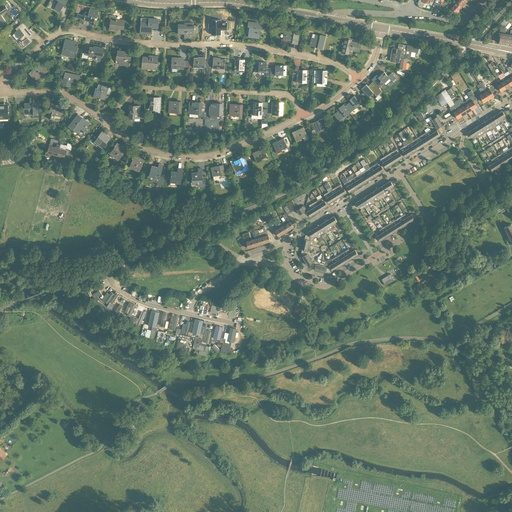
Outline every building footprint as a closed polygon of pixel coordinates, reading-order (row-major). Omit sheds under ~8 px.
[(0,14),(4,11),(11,7),(7,0),(0,4),(0,14)] [(67,0),(57,0),(59,1),(54,9),(60,13),(64,4),(65,4),(67,0)] [(443,2),(438,0),(422,0),(422,1),(440,9),(441,7),(443,2)] [(462,7),(456,2),(454,1),(453,2),(455,3),(450,8),(456,13),(462,7)] [(84,18),(84,20),(94,22),(95,17),(97,18),(99,11),(90,9),(89,13),(86,12),(82,16),(84,18)] [(115,16),(110,15),(109,20),(111,20),(109,29),(115,30),(116,28),(123,29),(125,20),(117,19),(117,18),(115,16)] [(149,23),(141,22),(140,33),(151,34),(152,27),(157,27),(158,19),(149,18),(149,23)] [(216,37),(225,37),(225,32),(232,32),(232,24),(225,24),(225,21),(216,21),(216,25),(213,26),(213,30),(216,30),(216,37)] [(263,24),(248,21),(247,27),(251,27),(250,36),(248,36),(248,37),(259,38),(260,32),(260,29),(262,29),(263,24)] [(16,35),(13,38),(19,45),(20,45),(23,48),(31,41),(28,37),(32,34),(22,23),(15,29),(16,31),(14,33),(16,35)] [(187,24),(178,24),(178,34),(184,34),(184,37),(190,37),(190,35),(195,35),(194,26),(187,26),(187,24)] [(294,32),(285,31),(283,40),(292,41),(292,43),(297,44),(300,32),(294,31),(294,32)] [(320,35),(312,33),(309,46),(317,47),(317,48),(322,50),(326,36),(320,34),(320,35)] [(351,40),(345,39),(342,52),(347,54),(348,48),(352,48),(351,49),(359,51),(361,44),(351,42),(351,40)] [(65,41),(62,54),(74,57),(78,43),(72,41),(72,43),(65,41)] [(392,53),(398,54),(406,55),(410,56),(411,55),(416,56),(417,53),(418,53),(419,47),(398,44),(397,49),(392,48),(392,53)] [(90,52),(88,58),(101,61),(101,57),(103,58),(105,49),(93,46),(93,47),(90,47),(89,51),(90,52)] [(117,55),(116,55),(116,60),(120,60),(119,64),(129,65),(130,60),(131,60),(131,56),(130,56),(130,52),(117,50),(117,55)] [(406,55),(398,54),(392,53),(390,61),(401,63),(400,69),(405,70),(407,59),(405,59),(406,55)] [(143,57),(142,68),(157,69),(158,56),(154,56),(154,58),(143,57)] [(209,68),(209,61),(205,61),(205,57),(202,57),(202,58),(194,58),(193,67),(205,68),(205,67),(209,68)] [(172,58),(172,68),(183,68),(184,58),(179,58),(179,59),(172,58)] [(213,62),(209,61),(209,68),(213,68),(224,69),(225,59),(217,59),(217,58),(213,58),(213,62)] [(238,60),(235,60),(234,71),(239,72),(239,69),(244,69),(245,59),(238,59),(238,60)] [(271,76),(271,68),(267,68),(267,63),(256,62),(256,70),(253,72),(254,73),(253,74),(256,77),(259,74),(259,72),(266,72),(266,76),(271,76)] [(31,72),(30,73),(37,82),(44,76),(43,75),(47,71),(39,63),(35,67),(34,66),(33,68),(30,71),(31,72)] [(275,68),(271,68),(271,76),(275,76),(275,75),(283,75),(283,71),(286,71),(286,65),(275,65),(275,68)] [(306,70),(297,70),(297,82),(307,83),(307,76),(306,76),(306,70)] [(327,71),(317,71),(317,83),(327,83),(327,76),(326,76),(327,71)] [(80,76),(65,72),(63,85),(70,86),(71,80),(78,82),(80,76)] [(372,80),(373,81),(379,88),(384,84),(384,83),(389,78),(384,72),(378,77),(377,75),(372,80)] [(500,80),(506,88),(511,85),(505,77),(500,80)] [(506,88),(500,80),(496,82),(498,85),(497,85),(501,92),(506,88)] [(358,93),(365,101),(365,100),(366,102),(370,98),(369,97),(373,93),(376,96),(377,95),(377,96),(382,92),(381,91),(382,91),(379,88),(373,81),(368,86),(366,85),(361,89),(364,92),(360,95),(358,92),(358,93)] [(480,84),(489,99),(494,96),(490,89),(487,91),(482,83),(480,84)] [(483,102),(489,99),(480,84),(477,86),(482,94),(479,96),(483,102)] [(106,96),(109,87),(102,85),(101,90),(96,88),(93,97),(100,99),(101,98),(107,100),(108,96),(106,96)] [(451,88),(446,91),(449,96),(454,93),(451,88)] [(449,96),(446,91),(445,90),(436,97),(442,107),(447,103),(450,107),(449,108),(452,113),(453,112),(457,119),(462,116),(456,106),(449,96)] [(365,101),(358,93),(354,96),(349,100),(351,101),(345,106),(350,113),(356,108),(361,104),(365,101)] [(469,99),(466,101),(472,110),(477,107),(474,102),(477,100),(474,96),(473,96),(471,93),(469,95),(472,101),(471,102),(469,99)] [(150,97),(150,109),(160,110),(161,98),(150,97)] [(472,110),(466,101),(464,103),(460,97),(458,98),(461,103),(467,113),(472,110)] [(170,101),(169,112),(181,113),(181,102),(170,101)] [(190,102),(190,113),(198,114),(198,117),(204,117),(204,112),(201,112),(201,111),(201,109),(201,103),(190,102)] [(262,103),(252,102),(251,117),(261,118),(261,121),(267,121),(267,109),(262,109),(262,103)] [(283,103),(272,102),(272,114),(282,115),(283,103)] [(31,104),(31,103),(30,103),(24,103),(25,115),(29,115),(29,113),(30,113),(31,116),(34,115),(37,115),(37,103),(33,104),(31,104)] [(60,117),(63,106),(51,103),(48,117),(54,119),(55,115),(60,117)] [(211,103),(210,114),(221,115),(222,104),(211,103)] [(467,113),(461,103),(456,106),(462,116),(467,113)] [(0,121),(8,121),(8,106),(4,106),(4,104),(0,104),(0,121)] [(231,104),(230,115),(242,116),(242,105),(231,104)] [(350,113),(345,106),(343,104),(338,108),(340,110),(334,115),(339,121),(345,116),(345,117),(350,113)] [(143,118),(144,111),(140,111),(140,106),(129,106),(129,118),(143,118)] [(419,111),(415,114),(422,125),(425,123),(424,121),(425,120),(419,111)] [(502,111),(497,114),(502,121),(506,119),(508,111),(505,111),(503,112),(502,111)] [(90,124),(78,114),(68,126),(78,134),(81,129),(84,132),(90,124)] [(502,122),(502,121),(497,114),(493,116),(499,125),(502,122)] [(431,126),(433,125),(440,121),(437,116),(428,121),(431,126)] [(499,125),(493,116),(489,119),(494,128),(496,127),(499,125)] [(328,126),(324,118),(312,123),(317,133),(321,131),(321,130),(328,126)] [(494,128),(489,119),(485,122),(490,130),(494,128)] [(440,121),(433,125),(435,128),(442,130),(442,128),(441,126),(442,125),(440,121)] [(490,130),(485,122),(480,124),(486,133),(490,130)] [(486,133),(480,124),(476,127),(482,136),(486,133)] [(307,136),(303,127),(292,132),(296,142),(301,140),(300,139),(307,136)] [(482,136),(476,127),(472,130),(476,137),(477,138),(482,136)] [(402,139),(408,134),(404,129),(399,133),(402,139)] [(434,129),(431,131),(436,138),(440,136),(439,134),(441,133),(442,131),(434,129)] [(436,138),(431,131),(430,130),(426,132),(431,141),(436,138)] [(476,137),(472,130),(468,132),(468,134),(466,135),(466,136),(474,138),(476,137)] [(106,135),(102,132),(94,141),(102,147),(110,138),(106,135)] [(431,141),(426,132),(422,135),(427,144),(431,141)] [(427,144),(422,135),(417,138),(423,146),(427,144)] [(288,147),(284,138),(272,143),(277,153),(281,151),(281,150),(288,147)] [(423,146),(417,138),(413,140),(418,149),(423,146)] [(57,155),(59,148),(60,145),(57,144),(58,141),(51,139),(47,153),(57,155)] [(418,149),(413,140),(409,143),(414,152),(418,149)] [(414,152),(409,143),(404,146),(410,154),(414,152)] [(122,147),(118,144),(110,153),(118,160),(126,150),(122,147)] [(410,154),(404,146),(400,149),(405,157),(410,154)] [(66,150),(59,148),(57,155),(64,157),(66,150)] [(267,156),(263,148),(252,153),(257,163),(261,161),(260,159),(267,156)] [(397,149),(393,152),(398,160),(403,157),(397,149)] [(398,160),(393,152),(388,154),(394,163),(398,160)] [(509,160),(504,152),(499,154),(505,163),(509,160)] [(394,163),(388,154),(384,157),(390,165),(394,163)] [(505,163),(499,154),(495,157),(501,166),(505,163)] [(139,158),(135,156),(130,167),(139,171),(144,159),(139,157),(139,158)] [(243,157),(232,162),(238,174),(248,169),(243,157)] [(390,165),(384,157),(380,160),(385,168),(390,165)] [(501,166),(495,157),(491,160),(492,161),(496,168),(501,166)] [(496,168),(492,161),(488,163),(486,171),(489,171),(491,170),(492,171),(496,168)] [(378,162),(374,165),(379,173),(384,171),(378,162)] [(158,168),(152,166),(149,176),(159,179),(163,165),(159,164),(158,168)] [(225,173),(223,165),(211,167),(213,176),(225,173)] [(379,173),(374,165),(370,167),(375,176),(379,173)] [(375,176),(370,167),(365,170),(371,179),(375,176)] [(178,172),(172,171),(170,182),(180,183),(182,169),(178,168),(178,172)] [(198,173),(192,173),(192,183),(202,183),(202,169),(198,169),(198,173)] [(371,179),(365,170),(361,173),(366,181),(371,179)] [(366,181),(361,173),(357,175),(362,184),(366,181)] [(362,184),(357,175),(352,178),(358,187),(362,184)] [(352,178),(348,181),(354,190),(358,187),(352,178)] [(354,190),(348,181),(344,184),(349,192),(354,190)] [(386,183),(390,191),(394,189),(396,181),(393,181),(391,182),(390,181),(386,183)] [(328,192),(333,201),(338,198),(332,189),(331,187),(328,182),(324,185),(325,187),(328,192)] [(381,186),(387,195),(388,197),(392,194),(391,192),(390,191),(386,183),(381,186)] [(336,186),(342,195),(346,193),(341,184),(336,186)] [(336,186),(332,189),(338,198),(342,195),(336,186)] [(377,189),(382,198),(387,195),(381,186),(377,189)] [(373,192),(378,200),(382,198),(377,189),(373,192)] [(329,203),(333,201),(328,192),(323,195),(329,203)] [(369,194),(374,203),(378,200),(373,192),(369,194)] [(364,197),(370,206),(374,203),(369,194),(364,197)] [(317,200),(323,209),(327,206),(322,197),(317,200)] [(360,200),(364,207),(365,208),(370,206),(364,197),(360,200)] [(313,203),(318,212),(323,209),(317,200),(313,203)] [(364,207),(360,200),(356,202),(356,204),(354,205),(354,207),(362,208),(364,207)] [(288,202),(285,203),(291,213),(294,211),(291,206),(288,202)] [(282,205),(285,210),(287,214),(291,213),(285,203),(282,205)] [(310,207),(314,214),(318,212),(313,203),(309,205),(310,207)] [(306,208),(304,205),(297,210),(299,214),(301,214),(302,216),(304,216),(306,208)] [(314,214),(310,207),(307,209),(305,216),(307,217),(309,216),(310,217),(314,214)] [(276,221),(272,211),(267,213),(270,218),(269,218),(266,213),(261,215),(264,222),(266,221),(268,224),(274,222),(276,226),(278,225),(276,221)] [(285,225),(288,230),(293,227),(285,214),(283,216),(285,220),(287,223),(285,225)] [(400,217),(406,225),(410,222),(406,215),(405,214),(400,217)] [(406,215),(410,222),(414,220),(414,218),(416,217),(416,215),(408,214),(406,215)] [(334,216),(330,219),(334,226),(337,224),(338,216),(337,216),(335,217),(334,216)] [(396,219),(401,228),(406,225),(400,217),(396,219)] [(335,227),(334,226),(330,219),(325,222),(330,230),(335,227)] [(392,222),(397,230),(401,228),(396,219),(392,222)] [(330,230),(325,222),(321,224),(326,233),(330,230)] [(387,225),(393,233),(397,230),(392,222),(387,225)] [(326,233),(321,224),(317,227),(322,235),(326,233)] [(288,230),(285,225),(279,228),(283,234),(288,230)] [(383,227),(389,236),(393,233),(387,225),(383,227)] [(318,238),(322,235),(317,227),(312,229),(312,230),(316,237),(317,238),(318,238)] [(379,231),(384,239),(389,236),(383,227),(379,230),(379,231)] [(283,234),(279,228),(275,231),(278,237),(283,234)] [(254,230),(259,245),(264,243),(262,237),(261,233),(259,233),(258,229),(254,230)] [(312,230),(312,229),(308,232),(309,233),(305,236),(311,240),(316,237),(312,230)] [(384,239),(379,231),(376,233),(374,241),(377,242),(379,240),(380,241),(384,239)] [(303,239),(302,244),(310,246),(311,240),(305,236),(304,239),(303,239)] [(40,247),(28,244),(26,251),(38,254),(40,247)] [(310,246),(302,244),(301,249),(302,249),(301,253),(308,251),(310,246)] [(344,251),(349,260),(353,257),(349,250),(348,249),(344,251)] [(349,250),(353,257),(358,255),(357,254),(360,252),(360,251),(352,249),(349,250)] [(308,251),(301,253),(303,256),(302,257),(305,261),(312,257),(308,251)] [(340,254),(345,263),(349,260),(344,251),(340,254)] [(335,257),(341,266),(345,263),(340,254),(335,257)] [(312,257),(305,261),(308,266),(309,265),(311,268),(318,257),(317,257),(314,260),(312,257)] [(318,257),(311,268),(314,269),(314,270),(319,271),(322,260),(317,259),(318,257)] [(331,260),(337,268),(341,266),(335,257),(331,260)] [(322,260),(319,271),(324,272),(325,271),(328,272),(331,270),(327,264),(326,262),(322,260)] [(327,264),(331,270),(332,271),(337,268),(331,260),(330,260),(331,261),(327,264)] [(390,274),(382,279),(385,285),(394,280),(390,274)] [(421,289),(429,285),(428,283),(427,282),(432,279),(430,277),(424,281),(425,283),(423,285),(423,286),(420,287),(421,289)] [(99,291),(92,295),(92,296),(94,299),(98,297),(101,294),(99,291)] [(109,302),(114,294),(110,291),(104,299),(109,302)] [(109,303),(106,307),(98,301),(99,299),(98,297),(94,299),(94,302),(95,305),(102,309),(102,308),(106,311),(107,311),(108,308),(111,304),(109,303)] [(119,301),(112,312),(118,315),(125,305),(119,301)] [(212,302),(210,312),(216,314),(218,304),(212,302)] [(129,303),(125,312),(130,314),(134,306),(129,303)] [(141,322),(142,322),(146,313),(141,311),(137,320),(141,322)] [(155,324),(158,313),(151,311),(148,322),(150,323),(155,324)] [(199,333),(202,322),(195,320),(193,332),(199,333)] [(219,339),(222,328),(216,327),(213,338),(219,339)] [(165,332),(159,331),(157,342),(163,343),(165,332)] [(208,344),(211,333),(205,332),(202,343),(208,344)] [(200,342),(201,340),(200,339),(195,338),(195,341),(193,349),(208,352),(209,347),(199,345),(200,342)] [(232,349),(230,349),(230,348),(231,344),(225,343),(225,344),(223,343),(222,343),(221,346),(220,352),(231,355),(232,349)] [(179,344),(177,350),(185,352),(187,346),(179,344)] [(220,350),(214,345),(211,347),(217,353),(220,350)]
